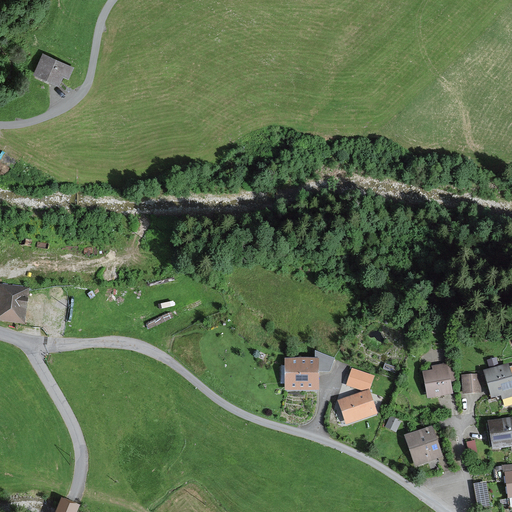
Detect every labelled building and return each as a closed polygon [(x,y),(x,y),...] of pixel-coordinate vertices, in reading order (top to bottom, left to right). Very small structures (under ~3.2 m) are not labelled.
[(38,72),(59,81),(62,74),(69,77),(73,68),(45,56),(38,72)] [(0,154),(0,161),(14,170),(23,155),(6,145),(0,154)] [(2,288),(0,305),(0,317),(21,321),(25,291),(2,288)] [(281,367),(281,384),(289,384),(289,388),(316,388),(316,371),(330,371),(334,359),(315,352),(315,362),(289,362),(289,366),(281,367)] [(488,374),(482,376),(483,380),(489,379),(494,394),(511,389),(506,369),(488,374)] [(374,377),(352,370),(347,385),(369,392),(374,377)] [(445,372),(427,375),(431,395),(449,392),(445,372)] [(479,376),(463,377),(464,392),(480,391),(479,376)] [(366,394),(342,403),(349,422),(373,413),(366,394)] [(493,431),(495,446),(511,443),(511,420),(487,425),(488,432),(493,431)] [(429,433),(411,439),(419,460),(436,454),(429,433)] [(474,442),(468,443),(471,457),(477,456),(474,442)] [(511,501),(511,465),(496,467),(497,478),(509,476),(511,501)]
